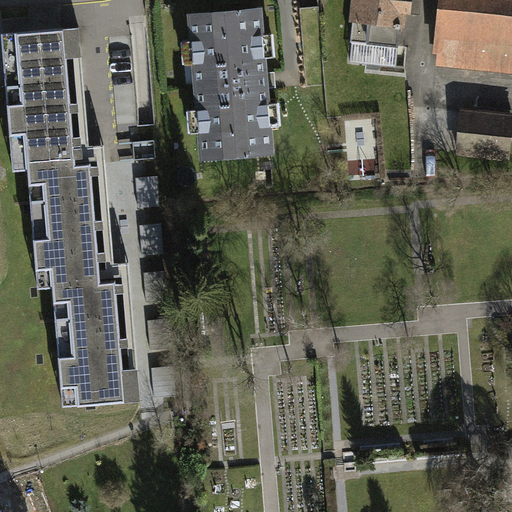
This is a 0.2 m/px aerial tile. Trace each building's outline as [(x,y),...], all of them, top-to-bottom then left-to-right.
[(356,0),(352,42),(398,46),(402,11),(416,13),(417,0),(356,0)] [(511,0),(443,0),(438,49),(446,50),(445,59),(511,66),(511,0)] [(272,150),(270,125),(262,126),(260,105),(268,104),(264,57),(256,57),(254,35),(262,35),(260,10),(191,16),(193,41),(204,40),(206,62),(195,63),(199,109),(210,109),(212,131),(201,132),(203,156),(272,150)] [(79,27),(64,28),(67,56),(74,56),(78,103),(71,103),(71,111),(79,110),(80,136),(73,136),(75,161),(98,159),(98,166),(91,166),(92,174),(99,173),(103,219),(95,220),(96,227),(103,227),(107,269),(99,269),(100,276),(122,274),(123,283),(116,283),(117,291),(124,291),(128,337),(120,337),(121,345),(128,345),(130,368),(123,368),(125,400),(140,398),(129,261),(114,262),(104,144),(89,145),(79,27)] [(64,28),(2,33),(3,51),(18,50),(22,100),(7,101),(10,136),(25,135),(28,172),(29,185),(45,184),(49,234),(33,235),(36,270),(52,269),(53,286),(54,303),(69,302),(74,352),(58,353),(61,388),(76,387),(78,404),(125,400),(123,368),(121,345),(120,337),(117,291),(116,283),(116,280),(100,281),(100,276),(99,269),(96,227),(95,220),(92,174),(91,166),(91,163),(75,164),(75,161),(73,136),(71,111),(71,103),(67,56),(64,28)] [(18,50),(3,51),(7,101),(22,100),(18,50)] [(511,118),(511,117),(462,112),(458,151),(507,157),(511,118)] [(25,135),(10,136),(13,172),(28,172),(25,135)] [(154,140),(133,141),(134,159),(156,158),(154,140)] [(158,176),(136,177),(138,207),(160,206),(158,176)] [(45,184),(29,185),(33,235),(49,234),(45,184)] [(162,223),(140,225),(142,255),(164,253),(162,223)] [(52,269),(36,270),(38,287),(53,286),(52,269)] [(166,270),(144,272),(146,302),(168,301),(166,270)] [(69,302),(54,303),(58,353),(74,352),(69,302)] [(170,318),(148,320),(150,350),(172,348),(170,318)] [(174,365),(151,367),(154,397),(176,395),(174,365)] [(76,387),(61,388),(62,405),(78,404),(76,387)]
